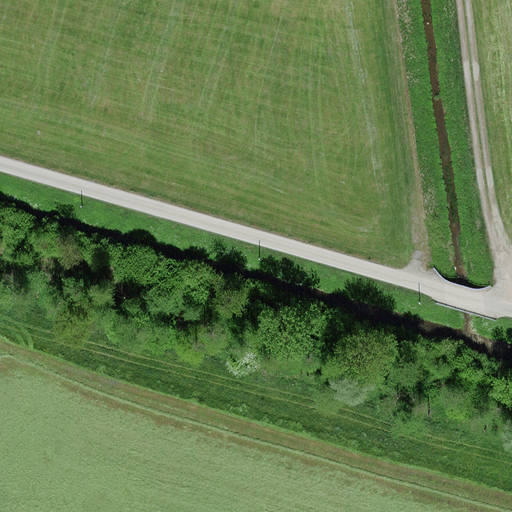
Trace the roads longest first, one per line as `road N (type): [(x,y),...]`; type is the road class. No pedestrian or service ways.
road 1 (unclassified): [(511,310),(0,162)]
road 2 (track): [(501,307),(506,280),(461,0)]
